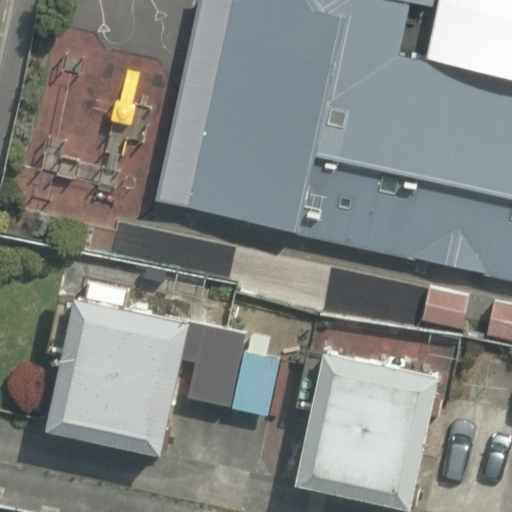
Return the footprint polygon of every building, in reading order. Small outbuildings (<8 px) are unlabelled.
[(426,0),(233,0),(184,218),(511,290),(511,86),(412,65),(426,0)] [(511,0),(451,0),(441,50),(511,53),(511,0)] [(175,319),(58,286),(22,414),(140,447),(175,319)] [(239,325),(192,317),(180,392),(261,405),(270,350),(236,345),(239,325)] [(423,369),(311,346),(285,470),(397,493),(423,369)]
